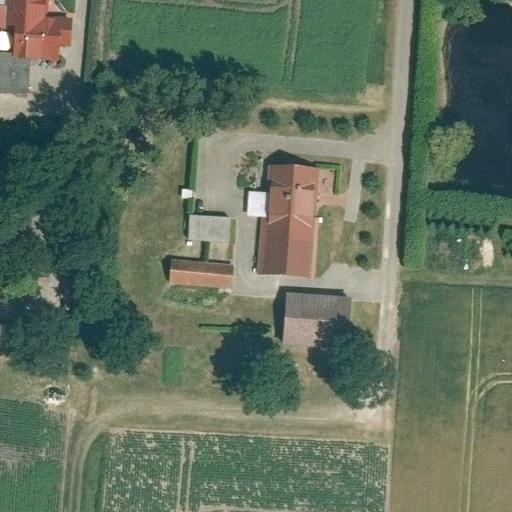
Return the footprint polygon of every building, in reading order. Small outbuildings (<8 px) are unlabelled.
[(54,66),(56,23),(33,23),(34,14),(46,15),(46,0),(4,0),(3,28),(13,29),(12,53),(0,52),(0,86),(24,88),(25,65),(54,66)] [(263,220),(258,277),(316,281),(320,221),(316,221),(320,172),(269,168),(267,195),(250,193),(248,219),(263,220)] [(56,247),(59,201),(32,200),(31,211),(2,209),(0,243),(56,247)] [(190,218),(189,242),(230,245),(231,221),(190,218)] [(172,262),(170,287),(233,292),(235,267),(172,262)] [(355,301),(288,297),(285,349),(351,353),(355,301)] [(50,331),(0,327),(0,347),(48,351),(50,331)]
